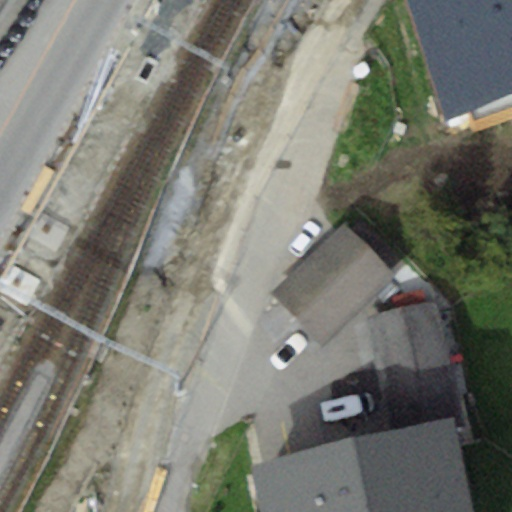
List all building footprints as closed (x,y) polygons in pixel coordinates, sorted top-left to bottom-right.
[(511,0),(425,0),(399,8),(440,134),(511,110),(511,0)] [(350,223),(273,293),(317,342),(394,272),(350,223)] [(436,302),(365,318),(391,435),(455,420),(462,419),(436,302)] [(391,435),(355,443),(370,511),(476,511),(455,420),(391,435)] [(370,511),(355,443),(255,466),(265,511),(370,511)]
